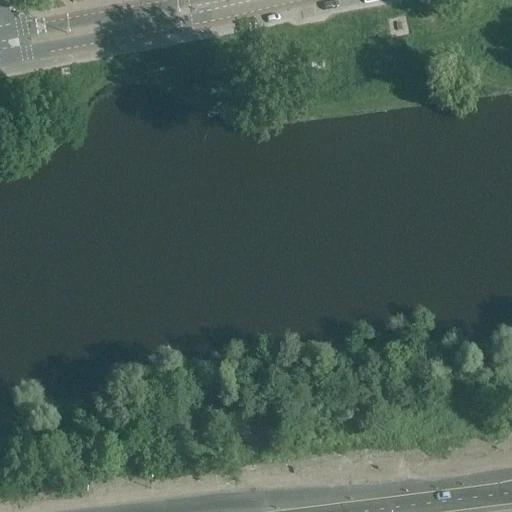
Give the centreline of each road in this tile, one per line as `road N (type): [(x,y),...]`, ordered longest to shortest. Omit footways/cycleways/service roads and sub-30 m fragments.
road 1 (primary): [(511,481),(249,511)]
road 2 (tertiary): [(0,45),(230,2)]
